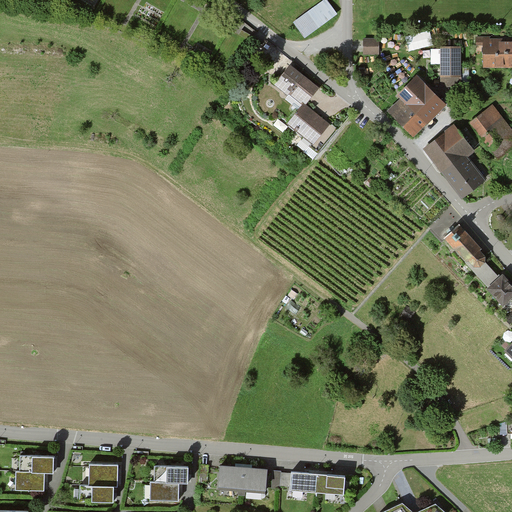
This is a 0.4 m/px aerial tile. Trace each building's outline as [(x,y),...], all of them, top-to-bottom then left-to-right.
[(325,0),(295,22),(307,38),(340,15),(329,0),(325,0)] [(381,53),(381,38),(365,39),(366,54),(381,53)] [(511,43),(483,43),(483,69),(511,68),(511,43)] [(462,46),(444,46),(444,86),(461,86),(462,46)] [(304,105),(319,87),(290,65),(276,83),(304,105)] [(418,77),(385,111),(406,131),(413,139),(426,125),(434,117),(446,105),(418,77)] [(498,159),(511,148),(511,130),(493,104),(470,121),(498,159)] [(313,112),(304,105),(288,125),(313,144),(329,125),(313,112)] [(454,124),(423,149),(464,198),(486,180),(467,158),(476,151),(454,124)] [(452,232),(444,239),(466,264),(468,262),(473,268),(479,268),(484,264),(484,258),(479,252),(481,250),(459,226),(452,232)] [(498,281),(487,290),(502,309),(511,300),(511,284),(504,276),(498,281)] [(22,473),(45,473),(55,473),(55,466),(55,457),(22,457),(22,473)] [(239,467),(220,465),(218,487),(265,491),(267,469),(249,468),(239,467)] [(152,481),(151,499),(180,500),(180,487),(180,483),(189,483),(190,477),(190,467),(156,466),(156,481),(152,481)] [(89,485),(114,485),(118,485),(117,474),(117,468),(88,468),(89,485)] [(291,490),(344,494),(346,476),(324,475),(313,474),(292,472),(291,490)] [(16,473),(16,492),(45,492),(45,478),(45,473),(22,473),(16,473)] [(89,485),(80,486),(80,501),(114,501),(114,494),(114,485),(89,485)]
